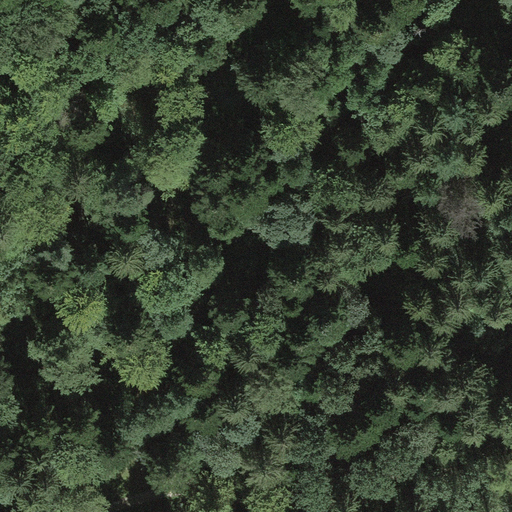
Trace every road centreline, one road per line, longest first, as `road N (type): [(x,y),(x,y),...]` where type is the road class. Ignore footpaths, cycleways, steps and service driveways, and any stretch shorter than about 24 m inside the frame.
road 1 (track): [(123,497),(188,138),(212,68),(253,0)]
road 2 (track): [(88,511),(163,490),(511,474)]
